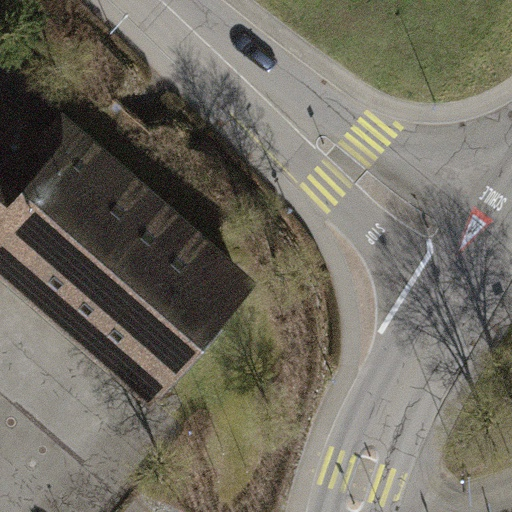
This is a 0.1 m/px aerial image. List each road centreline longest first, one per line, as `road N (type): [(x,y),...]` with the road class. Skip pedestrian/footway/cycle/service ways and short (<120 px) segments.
road 1 (residential): [(158,0),(340,166),(475,256)]
road 2 (residential): [(353,511),(475,256)]
